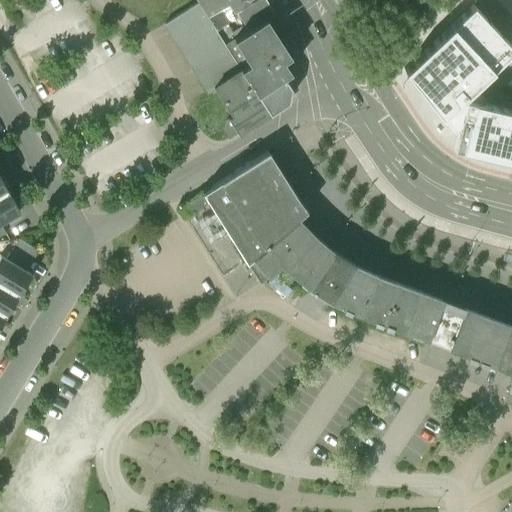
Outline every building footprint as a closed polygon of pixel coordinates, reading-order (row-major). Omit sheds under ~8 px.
[(197,0),(195,0),(164,21),(170,31),(203,9),(197,0)] [(265,0),(197,0),(203,9),(215,28),(225,21),(227,19),(224,14),(218,5),(225,0),(230,0),(247,26),(265,15),(272,10),(265,0)] [(511,41),(473,0),(470,0),(397,67),(441,120),(511,52),(511,41)] [(203,9),(170,31),(185,54),(218,33),(215,28),(203,9)] [(247,26),(224,42),(261,100),(267,95),(270,98),(289,86),(287,51),(265,15),(247,26)] [(225,21),(215,28),(218,33),(221,37),(232,31),(225,21)] [(221,37),(218,33),(185,54),(206,87),(212,83),(231,111),(229,114),(225,116),(222,126),(228,135),(239,128),(268,111),(261,100),(224,42),(221,37)] [(511,108),(465,98),(453,147),(511,161),(511,108)] [(238,165),(201,188),(245,258),(296,215),(305,207),(292,189),(266,147),(252,156),(238,165)] [(6,188),(0,191),(0,219),(19,209),(6,188)] [(296,215),(245,258),(259,280),(279,260),(283,264),(306,283),(332,249),(313,233),(296,215)] [(38,248),(17,236),(5,256),(25,269),(38,248)] [(332,249),(306,283),(331,299),(352,261),(332,249)] [(0,253),(0,281),(17,292),(30,271),(25,269),(5,256),(0,253)] [(374,271),(352,261),(331,299),(358,311),(374,271)] [(374,271),(358,311),(380,320),(396,279),(374,271)] [(396,279),(380,320),(403,328),(418,288),(396,279)] [(0,281),(0,310),(4,313),(17,292),(0,281)] [(441,297),(418,288),(403,328),(426,337),(441,297)] [(463,305),(441,297),(426,337),(448,346),(463,305)] [(509,322),(463,305),(448,346),(493,363),(509,322)] [(511,323),(509,322),(493,363),(511,370),(511,323)]
